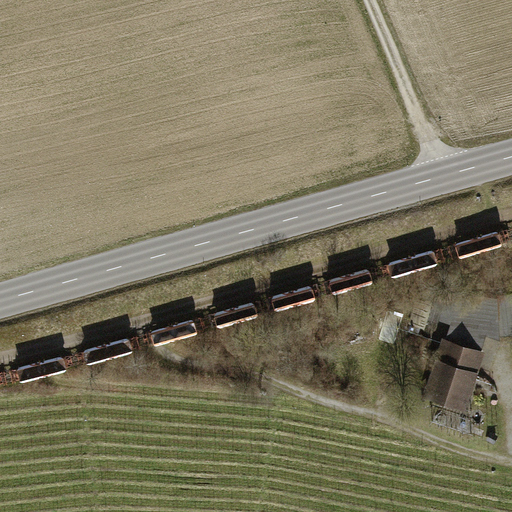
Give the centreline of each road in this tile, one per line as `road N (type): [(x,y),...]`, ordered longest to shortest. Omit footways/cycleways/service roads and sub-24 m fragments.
road 1 (secondary): [(0,299),(511,156)]
road 2 (track): [(140,319),(175,358),(277,380),(474,454),(511,460)]
road 3 (track): [(511,216),(140,319)]
road 4 (track): [(368,0),(444,174)]
road 5 (track): [(140,319),(0,357)]
